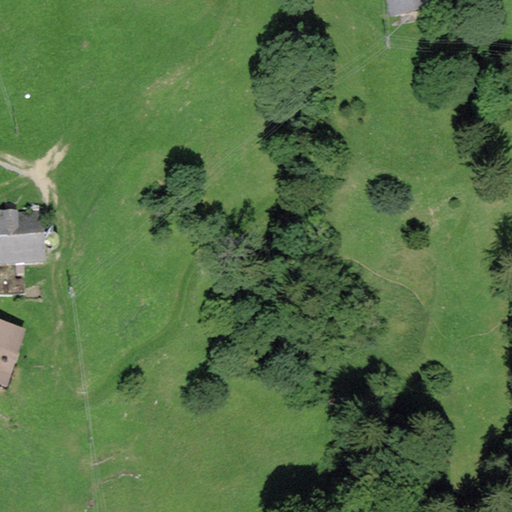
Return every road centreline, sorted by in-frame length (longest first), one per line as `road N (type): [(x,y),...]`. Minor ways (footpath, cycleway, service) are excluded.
road 1 (track): [(0,161),(32,171),(66,222),(70,238),(55,281),(60,373),(73,399),(101,393),(127,360),(173,327),(195,261),(233,237),(271,193)]
road 2 (track): [(0,191),(53,158),(221,0)]
